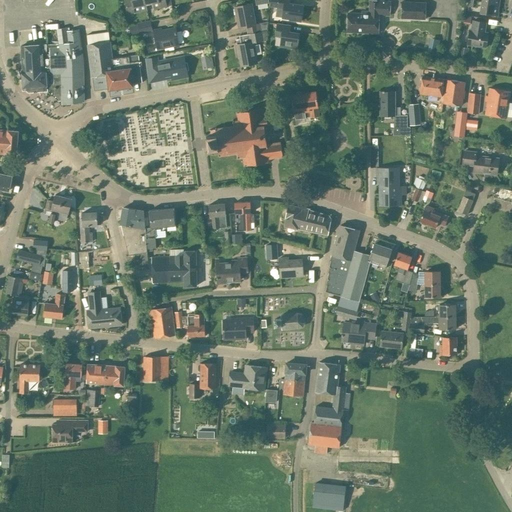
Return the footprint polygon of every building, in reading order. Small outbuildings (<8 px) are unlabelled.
[(124,0),(124,1),(127,15),(147,11),(146,5),(144,0),(124,0)] [(144,0),(146,5),(153,4),(154,10),(167,7),(167,6),(172,5),(170,0),(144,0)] [(290,0),(270,0),(270,7),(277,8),(275,16),(290,18),(289,20),(301,22),(303,5),(290,4),(290,0)] [(390,16),(391,1),(375,0),(369,0),(369,13),(348,12),(347,30),(378,31),(378,16),(390,16)] [(426,2),(401,1),(401,16),(426,17),(426,2)] [(499,5),(481,2),(480,13),(497,15),(499,5)] [(268,21),(255,24),(251,5),(235,8),(239,28),(247,27),(248,33),(261,30),(267,29),(268,21)] [(140,34),(153,31),(151,22),(151,20),(138,22),(140,34)] [(472,20),(471,30),(469,30),(467,45),(486,47),(488,33),(485,32),(487,22),(472,20)] [(277,24),(275,37),(281,37),(279,47),(297,49),(299,33),(290,32),(291,26),(277,24)] [(63,104),(83,101),(83,56),(79,30),(68,31),(67,28),(57,29),(59,45),(44,45),(43,44),(21,46),(22,70),(23,90),(30,90),(31,91),(53,89),(61,96),(63,96),(63,104)] [(157,49),(176,45),(176,48),(180,47),(176,28),(162,31),(161,29),(154,30),(157,49)] [(247,34),(249,43),(236,45),(238,58),(239,58),(241,66),(257,63),(253,43),(266,40),(267,30),(247,34)] [(88,45),(92,77),(107,75),(106,67),(132,64),(134,83),(142,82),(139,55),(112,58),(110,41),(88,44),(88,45)] [(469,48),(459,47),(457,58),(467,60),(469,48)] [(203,55),(204,67),(211,66),(210,54),(203,55)] [(146,59),(149,78),(166,75),(166,79),(172,78),(172,79),(188,77),(185,61),(160,65),(158,56),(146,59)] [(133,84),(134,83),(132,64),(106,67),(107,75),(109,90),(134,87),(133,84)] [(422,76),(420,93),(438,96),(437,102),(442,103),(443,103),(446,80),(422,76)] [(464,82),(446,80),(443,103),(461,105),(464,82)] [(511,91),(489,87),(488,96),(485,96),(484,101),(487,101),(485,114),(506,118),(507,116),(511,117),(511,109),(508,109),(511,91)] [(320,116),(318,107),(316,91),(291,95),(293,110),(294,110),(295,118),(305,117),(305,112),(309,111),(310,118),(320,116)] [(399,115),(395,116),(394,92),(380,92),(380,116),(394,116),(394,127),(393,130),(393,135),(410,135),(410,127),(408,127),(407,115),(399,115)] [(479,114),(481,94),(469,92),(466,112),(468,113),(477,114),(479,114)] [(216,135),(207,136),(208,150),(214,150),(214,152),(218,152),(219,156),(237,153),(238,158),(244,157),(245,166),(271,162),(271,158),(279,157),(283,157),(281,142),(278,143),(267,144),(265,127),(268,126),(266,117),(265,117),(264,109),(237,112),(238,121),(233,121),(233,126),(216,129),(216,135)] [(411,125),(419,124),(418,114),(410,115),(411,125)] [(455,130),(465,131),(466,123),(456,122),(455,130)] [(7,143),(18,143),(19,131),(8,130),(0,129),(0,144),(2,144),(7,145),(7,143)] [(294,140),(286,141),(288,158),(296,157),(294,140)] [(0,153),(6,154),(17,155),(18,143),(7,143),(7,145),(2,144),(0,144),(0,153)] [(499,158),(476,156),(477,152),(464,150),(461,165),(474,166),(473,172),(497,175),(499,158)] [(379,187),(398,186),(398,167),(377,168),(377,183),(379,183),(379,187)] [(431,176),(440,178),(441,172),(433,170),(431,176)] [(0,172),(0,189),(8,190),(11,175),(0,172)] [(416,177),(413,186),(416,187),(411,199),(417,202),(418,200),(422,201),(426,192),(423,190),(426,181),(427,178),(419,175),(418,178),(416,177)] [(400,186),(398,186),(379,187),(379,206),(401,205),(400,186)] [(511,190),(496,186),(493,199),(511,203),(511,190)] [(463,195),(472,199),(475,193),(466,189),(463,195)] [(55,195),(54,201),(47,200),(43,214),(50,215),(50,213),(51,214),(49,222),(53,223),(56,214),(51,213),(52,210),(68,214),(72,199),(55,195)] [(467,215),(473,200),(463,196),(457,211),(467,215)] [(251,214),(251,213),(250,202),(235,202),(235,213),(236,213),(237,231),(251,230),(251,223),(254,223),(254,214),(251,214)] [(226,215),(225,203),(209,205),(210,217),(211,217),(212,229),(227,227),(226,215)] [(297,229),(327,235),(331,218),(329,216),(302,208),(302,207),(288,205),(284,226),(297,229)] [(426,205),(424,210),(420,221),(421,222),(421,223),(426,225),(427,224),(435,228),(437,223),(445,226),(449,216),(441,214),(434,211),(435,208),(426,205)] [(147,252),(146,239),(145,228),(144,211),(133,209),(123,207),(121,224),(128,255),(136,254),(137,263),(148,262),(147,252)] [(151,227),(145,228),(146,239),(155,238),(155,229),(166,228),(166,226),(176,225),(174,208),(149,210),(151,227)] [(97,212),(94,212),(94,211),(90,211),(89,212),(82,212),(82,218),(80,218),(81,242),(93,242),(92,232),(90,232),(90,226),(97,226),(97,212)] [(326,285),(327,285),(325,291),(340,296),(338,306),(357,311),(359,301),(370,262),(378,265),(385,268),(386,264),(392,249),(374,243),(371,254),(354,250),(359,230),(340,225),(332,255),(330,260),(331,261),(329,267),(329,268),(328,272),(329,273),(327,279),(328,280),(326,285)] [(232,244),(242,244),(242,248),(243,248),(243,251),(246,253),(251,253),(255,252),(255,248),(265,248),(266,260),(278,259),(277,243),(266,244),(266,242),(260,242),(250,243),(242,243),(242,234),(232,234),(232,244)] [(33,263),(31,272),(40,274),(42,266),(45,266),(47,249),(37,248),(37,254),(19,250),(17,259),(33,263)] [(183,251),(183,254),(175,255),(170,255),(170,256),(151,257),(152,283),(177,283),(184,283),(184,286),(196,286),(196,251),(183,251)] [(399,252),(394,264),(399,266),(398,271),(406,274),(403,282),(404,282),(401,290),(406,291),(407,292),(408,290),(410,282),(413,272),(407,270),(407,269),(412,256),(399,252)] [(231,260),(232,263),(218,264),(218,260),(217,260),(218,283),(225,283),(225,281),(239,280),(239,273),(248,272),(247,257),(237,258),(237,260),(231,260)] [(279,258),(280,277),(303,276),(302,259),(288,260),(288,258),(279,258)] [(73,291),(73,271),(63,271),(63,290),(73,291)] [(425,285),(440,284),(440,271),(425,271),(425,285)] [(40,274),(31,272),(29,278),(42,281),(43,275),(40,274)] [(413,272),(410,282),(417,284),(419,278),(419,276),(419,274),(413,272)] [(102,274),(89,274),(89,285),(101,285),(102,274)] [(9,276),(5,294),(13,295),(11,313),(28,314),(29,301),(29,296),(21,295),(23,282),(21,281),(22,279),(9,276)] [(410,282),(408,290),(415,292),(417,284),(410,282)] [(440,297),(440,284),(425,285),(425,297),(440,297)] [(64,305),(65,294),(56,293),(56,289),(50,289),(48,304),(45,303),(44,316),(62,318),(64,305)] [(87,292),(89,311),(87,311),(89,328),(122,325),(120,308),(103,309),(101,290),(87,292)] [(439,316),(455,316),(455,304),(439,304),(439,316)] [(358,312),(338,306),(335,315),(356,320),(358,312)] [(175,335),(171,307),(150,310),(154,337),(175,335)] [(188,316),(182,316),(182,311),(174,312),(177,327),(183,327),(184,335),(188,335),(188,337),(205,336),(204,325),(204,314),(195,314),(195,313),(188,314),(188,316)] [(409,330),(411,317),(412,312),(404,311),(402,329),(409,330)] [(281,326),(282,329),(302,327),(305,322),(305,320),(304,318),(302,314),(297,313),(280,314),(281,318),(274,319),(274,323),(274,327),(281,326)] [(411,317),(410,323),(410,331),(424,332),(425,326),(432,325),(432,323),(439,323),(439,329),(456,329),(455,316),(439,316),(434,317),(425,317),(411,317)] [(232,322),(223,322),(224,339),(245,338),(245,331),(253,331),(253,318),(232,319),(232,322)] [(365,325),(344,323),(342,340),(355,342),(355,343),(364,344),(364,337),(374,338),(376,325),(365,323),(365,325)] [(382,331),(381,346),(401,348),(403,333),(382,331)] [(409,355),(422,357),(422,349),(419,348),(419,344),(416,344),(417,332),(411,332),(409,355)] [(440,354),(456,354),(456,337),(442,337),(442,345),(440,345),(440,354)] [(168,385),(168,380),(168,356),(144,356),(144,380),(160,380),(160,385),(168,385)] [(343,409),(346,410),(349,393),(346,393),(346,387),(338,386),(340,364),(319,362),(316,392),(334,394),(332,407),(316,405),(314,422),(311,421),(308,444),(315,445),(314,453),(327,454),(328,447),(339,448),(342,426),(343,412),(343,409)] [(76,390),(76,382),(81,382),(81,381),(87,381),(87,374),(81,373),(82,364),(66,363),(65,375),(64,389),(76,390)] [(200,371),(200,384),(189,383),(189,398),(200,398),(200,388),(216,388),(216,364),(200,363),(200,365),(199,366),(199,370),(200,371)] [(286,363),(285,379),(280,379),(280,380),(304,382),(306,365),(286,363)] [(21,364),(20,380),(19,393),(29,393),(29,380),(39,380),(40,365),(21,364)] [(105,384),(106,365),(88,364),(87,374),(87,381),(87,383),(105,384)] [(106,365),(105,384),(115,384),(115,385),(124,385),(125,366),(116,366),(106,365)] [(263,390),(266,367),(246,365),(245,373),(230,371),(228,386),(243,388),(263,390)] [(304,382),(280,380),(280,388),(284,388),(283,394),(294,395),(295,396),(299,396),(300,395),(303,395),(304,382)] [(99,406),(100,390),(86,389),(85,406),(99,406)] [(276,403),(278,390),(267,389),(265,401),(276,403)] [(54,416),(77,415),(76,399),(53,399),(54,416)] [(74,437),(74,431),(87,431),(88,421),(66,420),(66,427),(53,426),(53,441),(72,442),(72,437),(74,437)] [(108,433),(108,420),(98,420),(98,433),(108,433)] [(267,438),(285,438),(286,424),(276,424),(267,423),(267,438)] [(215,428),(198,428),(198,438),(215,438),(215,428)] [(346,486),(315,482),(315,483),(312,507),(343,511),(346,486)]
